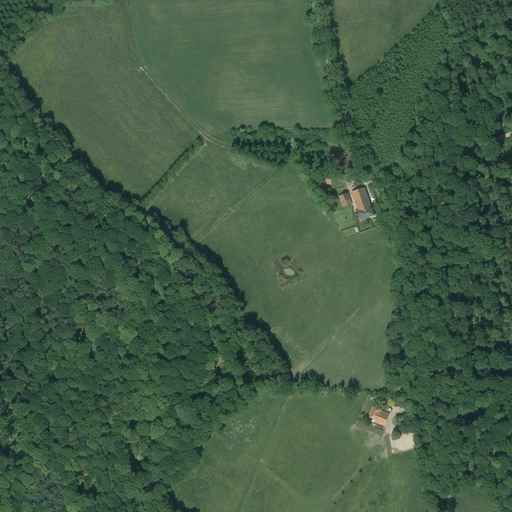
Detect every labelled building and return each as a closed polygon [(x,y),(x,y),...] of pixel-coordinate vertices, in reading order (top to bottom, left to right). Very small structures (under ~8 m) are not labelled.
[(328,158),(337,176),(349,170),(340,152),(328,158)] [(319,183),(330,185),(332,175),(321,173),(319,183)] [(351,192),(360,220),(374,216),(365,188),(351,192)] [(339,197),(342,207),(352,204),(349,194),(339,197)] [(376,419),(375,422),(384,426),(389,414),(380,410),(381,410),(373,407),(369,417),(376,419)]
